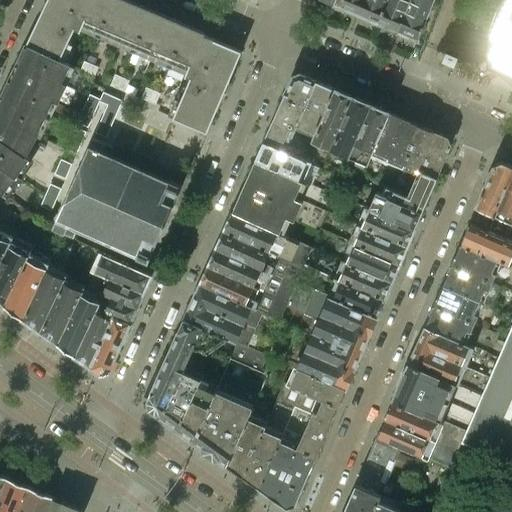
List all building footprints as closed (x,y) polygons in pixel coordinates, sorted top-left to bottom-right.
[(207,132),(240,55),(242,50),(205,35),(206,32),(129,0),(47,0),(27,43),(60,59),(75,28),(81,31),(82,28),(186,73),(185,75),(190,78),(173,117),(207,132)] [(358,12),(363,0),(340,0),(339,3),(340,4),(342,7),(346,9),(350,8),(358,12)] [(377,22),(386,0),(363,0),(358,12),(367,16),(369,19),(377,22)] [(397,29),(408,0),(386,0),(377,22),(386,26),(389,25),(397,29)] [(418,38),(434,0),(408,0),(397,29),(406,32),(408,36),(413,38),(416,37),(418,38)] [(511,0),(501,0),(500,3),(497,9),(494,16),(492,22),(491,27),(490,31),(488,37),(488,43),(486,59),(487,66),(511,77),(511,0)] [(40,127),(70,64),(60,59),(27,43),(0,98),(0,164),(15,175),(18,172),(29,157),(26,156),(30,148),(40,127)] [(453,67),(456,59),(446,55),(443,63),(453,67)] [(94,78),(99,67),(84,61),(79,72),(94,78)] [(313,137),(335,88),(301,73),(293,76),(273,119),(295,129),(313,137)] [(128,84),(129,80),(115,74),(110,85),(125,91),(128,84)] [(107,84),(109,77),(103,75),(101,81),(107,84)] [(128,84),(125,91),(130,93),(135,96),(138,89),(128,84)] [(156,104),(160,93),(146,87),(141,98),(156,104)] [(330,148),(353,96),(335,88),(313,137),(312,140),(330,148)] [(348,156),(372,104),(353,96),(330,148),(348,156)] [(366,164),(369,158),(389,111),(372,104),(348,156),(366,164)] [(403,165),(420,124),(389,111),(369,158),(388,166),(391,159),(403,165)] [(285,151),(295,129),(273,119),(264,141),(285,151)] [(436,179),(451,144),(448,137),(420,124),(403,165),(416,170),(436,179)] [(173,204),(178,192),(179,192),(182,186),(170,181),(169,182),(156,177),(157,175),(153,173),(152,175),(140,170),(141,167),(138,166),(137,168),(121,161),(122,159),(118,158),(117,159),(109,156),(112,148),(92,139),(52,230),(72,239),(76,231),(83,234),(82,236),(85,237),(86,235),(101,242),(100,243),(103,245),(104,243),(119,249),(118,250),(121,252),(121,250),(137,256),(136,258),(148,262),(151,255),(150,255),(156,242),(157,243),(157,242),(157,241),(172,206),(173,206),(174,204),(173,204)] [(299,179),(308,160),(285,151),(264,141),(255,160),(299,179)] [(303,200),(295,197),(303,181),(299,179),(255,160),(231,213),(279,234),(287,216),(294,220),(303,200)] [(496,215),(511,174),(511,164),(502,160),(494,163),(476,206),(496,215)] [(15,175),(0,164),(0,189),(7,195),(22,176),(18,172),(15,175)] [(422,212),(436,179),(416,170),(405,194),(388,187),(384,185),(380,192),(422,212)] [(511,222),(511,174),(496,215),(511,222)] [(422,212),(380,192),(376,190),(368,207),(415,228),(422,212)] [(0,261),(13,235),(15,230),(26,209),(7,195),(0,209),(0,261)] [(415,228),(368,207),(364,206),(356,224),(407,246),(415,228)] [(511,253),(511,241),(492,232),(489,231),(493,221),(473,212),(460,243),(501,261),(508,263),(511,253)] [(279,234),(231,213),(224,231),(279,256),(304,267),(312,249),(287,238),(279,234)] [(407,246),(356,224),(349,241),(400,263),(407,246)] [(279,256),(224,231),(216,248),(272,273),(296,284),(297,282),(304,267),(279,256)] [(0,299),(4,302),(27,256),(32,244),(26,241),(26,242),(13,235),(0,261),(0,299)] [(400,263),(349,241),(341,259),(392,281),(400,263)] [(492,282),(501,261),(460,243),(451,263),(492,282)] [(272,273),(216,248),(208,266),(264,291),(288,302),(296,284),(272,273)] [(152,272),(144,269),(103,251),(94,271),(110,277),(144,291),(152,272)] [(23,316),(46,267),(51,256),(42,252),(37,261),(27,256),(4,302),(23,316)] [(392,281),(341,259),(333,277),(340,280),(384,300),(392,281)] [(483,301),(492,282),(451,263),(443,283),(483,301)] [(264,291),(208,266),(201,283),(257,308),(263,311),(281,319),(287,306),(288,302),(264,291)] [(41,329),(65,279),(66,277),(46,267),(23,316),(41,329)] [(131,320),(144,291),(110,277),(106,285),(108,292),(113,295),(108,305),(116,308),(114,312),(131,320)] [(59,342),(83,293),(85,289),(65,279),(41,329),(59,342)] [(384,300),(340,280),(332,297),(376,317),(384,300)] [(287,306),(314,318),(310,326),(315,328),(291,384),(319,397),(338,405),(376,317),(332,297),(329,296),(297,282),(296,284),(288,302),(287,306)] [(263,311),(257,308),(201,283),(185,318),(228,337),(239,342),(248,346),(263,311)] [(474,322),(483,301),(443,283),(434,304),(474,322)] [(76,354),(97,308),(100,302),(83,293),(59,342),(76,354)] [(466,342),(474,322),(434,304),(425,325),(466,342)] [(106,337),(103,335),(114,312),(116,308),(108,305),(105,312),(97,308),(76,354),(93,366),(106,337)] [(109,370),(131,320),(114,312),(103,335),(106,337),(93,366),(101,373),(109,370)] [(208,351),(228,337),(185,318),(171,350),(190,359),(193,352),(193,351),(195,346),(208,351)] [(511,464),(511,324),(461,442),(511,464)] [(476,347),(466,342),(425,325),(417,343),(468,365),(476,347)] [(255,406),(269,374),(262,371),(269,355),(248,346),(239,342),(220,384),(218,389),(196,441),(228,464),(250,413),(251,413),(254,405),(255,406)] [(468,365),(417,343),(409,362),(458,383),(460,383),(468,365)] [(162,416),(184,368),(186,369),(188,364),(190,359),(171,350),(149,399),(150,408),(162,416)] [(458,383),(409,362),(402,379),(450,401),(458,383)] [(179,429),(202,376),(204,371),(188,364),(186,369),(184,368),(162,416),(179,429)] [(196,441),(218,389),(220,384),(202,376),(179,429),(196,441)] [(450,401),(402,379),(393,398),(442,419),(450,401)] [(260,487),(284,431),(295,406),(312,413),(319,397),(291,384),(285,381),(268,420),(267,424),(244,476),(260,487)] [(316,455),(338,405),(319,397),(312,413),(298,447),(316,455)] [(442,419),(393,398),(386,415),(435,437),(442,419)] [(295,504),(316,455),(298,447),(312,413),(295,406),(284,431),(260,487),(287,507),(295,504)] [(244,476),(267,424),(268,420),(251,413),(250,413),(228,464),(244,476)] [(438,438),(435,437),(386,415),(379,432),(430,454),(438,438)] [(373,511),(381,496),(382,492),(402,448),(377,437),(343,511),(373,511)] [(440,462),(443,464),(438,476),(444,479),(450,467),(453,468),(461,449),(448,444),(440,462)] [(0,511),(18,511),(29,487),(7,477),(0,494),(0,511)] [(45,511),(52,496),(29,487),(18,511),(45,511)] [(84,511),(85,510),(52,496),(45,511),(84,511)] [(402,511),(405,507),(381,496),(373,511),(402,511)]
